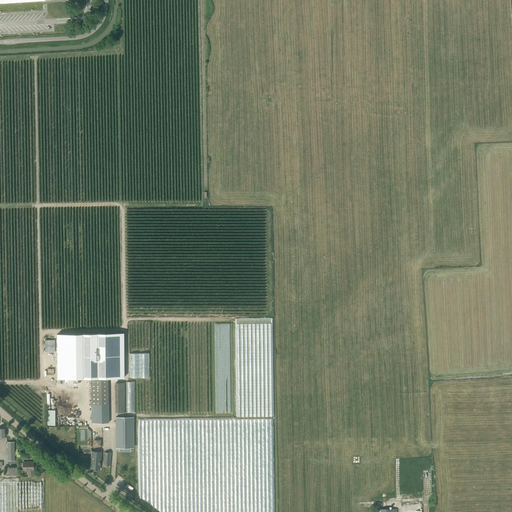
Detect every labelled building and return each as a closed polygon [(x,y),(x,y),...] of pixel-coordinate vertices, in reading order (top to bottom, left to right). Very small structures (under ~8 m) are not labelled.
[(124,334),(57,334),(57,379),(91,379),(108,379),(124,379),(124,334)] [(108,379),(91,379),(92,423),(109,423),(108,379)] [(115,383),(115,413),(125,413),(125,382),(115,383)] [(56,411),(48,411),(48,422),(48,425),(56,425),(56,422),(56,411)] [(115,417),(115,447),(134,447),(134,417),(115,417)] [(92,451),(90,468),(100,470),(102,452),(92,451)] [(34,462),(23,462),(23,470),(28,470),(28,476),(33,476),(33,470),(34,470),(34,462)]
